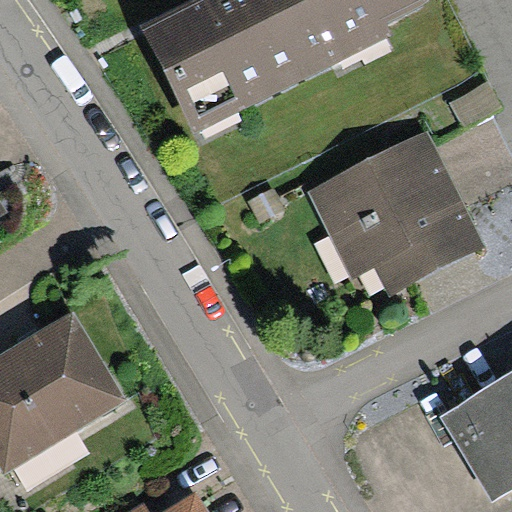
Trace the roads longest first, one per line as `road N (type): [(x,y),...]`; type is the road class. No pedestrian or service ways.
road 1 (residential): [(0,21),(248,431)]
road 2 (residential): [(248,431),(511,304)]
